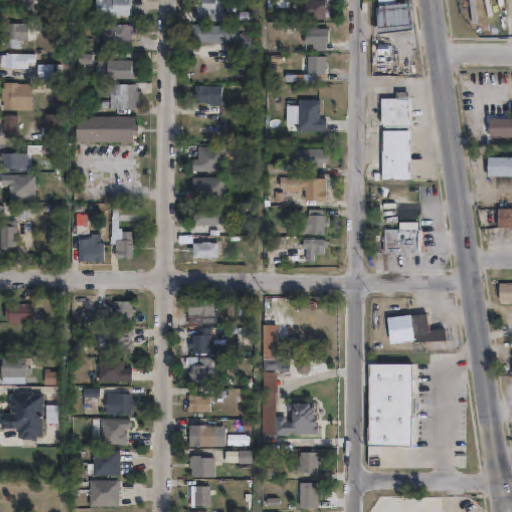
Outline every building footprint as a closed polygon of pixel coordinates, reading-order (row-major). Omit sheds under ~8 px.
[(127,0),(127,16),(117,16),(117,17),(111,17),(111,19),(105,19),(105,18),(93,18),(93,0),(127,0)] [(212,2),(212,13),(221,13),(221,21),(194,22),(194,7),(191,7),(191,1),(194,1),(194,0),(222,0),(222,2),(212,2)] [(323,20),(297,20),(297,0),(324,0),(324,9),(323,9),(323,20)] [(396,0),(396,3),(410,2),(413,29),(379,33),(379,0),(396,0)] [(24,23),(24,38),(16,38),(16,47),(1,46),(1,34),(0,34),(0,27),(2,27),(2,22),(24,23)] [(133,30),(133,37),(130,37),(129,43),(107,43),(107,25),(129,26),(129,30),(133,30)] [(232,28),(231,41),(227,41),(227,42),(189,42),(190,25),(227,26),(227,28),(232,28)] [(325,43),(325,50),(311,50),(311,44),(303,44),(303,35),(305,35),(305,28),(327,28),(327,43),(325,43)] [(253,57),(238,57),(237,38),(241,37),(241,33),(252,32),(253,57)] [(31,54),(31,62),(23,62),(23,69),(1,68),(1,66),(0,66),(0,54),(2,54),(2,53),(31,54)] [(324,57),(324,75),(306,75),(306,67),(303,67),(303,56),(324,57)] [(129,80),(105,80),(105,61),(129,61),(129,80)] [(48,79),(33,79),(33,64),(48,64),(48,79)] [(0,82),(27,83),(27,110),(0,109),(0,82)] [(134,85),(134,92),(138,92),(138,109),(108,109),(107,95),(103,95),(103,85),(134,85)] [(218,106),(192,105),(192,86),(218,86),(218,106)] [(410,92),(410,99),(412,99),(412,124),(409,124),(409,127),(384,127),(384,126),(384,124),(382,124),(382,115),(381,115),(381,98),(397,98),(397,91),(410,92)] [(324,119),(323,132),(296,131),(296,130),(294,129),(295,125),(296,125),(297,99),(319,100),(319,118),(324,119)] [(59,135),(38,135),(38,128),(40,128),(40,113),(59,114),(59,135)] [(0,114),(14,115),(13,138),(0,138),(1,131),(0,131),(0,114)] [(131,117),(131,126),(136,126),(135,136),(131,136),(131,144),(74,143),(74,117),(131,117)] [(511,138),(489,138),(489,119),(511,119),(511,138)] [(412,179),(383,179),(384,133),(384,130),(412,130),(412,179)] [(222,148),(222,173),(190,172),(190,160),(196,160),(196,148),(222,148)] [(320,150),(320,154),(326,154),(326,165),(320,164),(320,169),(302,169),(302,150),(320,150)] [(0,153),(25,154),(25,170),(0,169),(1,161),(0,161),(0,153)] [(511,158),(511,177),(487,177),(487,159),(487,158),(511,158)] [(292,174),(265,174),(265,164),(292,165),(292,174)] [(222,179),(222,203),(195,203),(196,190),(190,190),(190,178),(222,179)] [(299,181),(303,181),(303,179),(324,180),(323,203),(302,203),(303,189),(299,189),(299,192),(284,192),(285,179),(299,179),(299,181)] [(217,226),(191,226),(191,210),(225,211),(225,219),(217,219),(217,226)] [(511,229),(498,229),(498,228),(498,210),(511,210),(511,229)] [(320,211),(320,217),(322,217),(322,235),(298,235),(298,219),(305,219),(305,216),(306,216),(306,211),(320,211)] [(0,221),(13,221),(13,252),(0,251),(0,221)] [(421,230),(421,254),(383,253),(384,229),(421,230)] [(130,259),(113,259),(113,240),(120,241),(120,232),(130,232),(130,259)] [(101,262),(76,262),(76,239),(84,239),(84,237),(89,237),(89,234),(102,234),(101,262)] [(322,240),(322,242),(325,242),(325,255),(322,254),(322,256),(312,256),(312,263),(302,263),(302,250),(300,250),(300,240),(322,240)] [(215,244),(215,259),(207,259),(207,261),(199,261),(199,260),(190,259),(190,244),(199,244),(199,243),(208,243),(208,244),(215,244)] [(511,286),(511,304),(501,304),(501,286),(511,286)] [(127,303),(127,309),(124,309),(124,317),(107,317),(108,296),(125,297),(125,303),(127,303)] [(27,317),(1,317),(1,297),(27,298),(27,317)] [(215,298),(217,324),(202,325),(201,315),(187,316),(186,300),(215,298)] [(252,316),(236,316),(236,300),(252,300),(252,316)] [(133,303),(116,303),(116,323),(133,323),(133,303)] [(100,305),(100,318),(89,318),(89,317),(82,317),(82,308),(89,308),(89,305),(100,305)] [(36,325),(36,306),(8,306),(8,325),(36,325)] [(278,321),(264,321),(264,306),(278,306),(278,321)] [(316,306),(316,309),(325,309),(325,319),(322,319),(322,330),(303,330),(303,318),(293,318),(293,308),(303,308),(303,306),(316,306)] [(426,312),(428,329),(443,327),(444,337),(412,341),(409,314),(426,312)] [(124,332),(124,337),(126,337),(126,347),(100,347),(100,333),(90,333),(90,323),(126,323),(126,332),(124,332)] [(210,334),(210,339),(208,339),(208,345),(213,345),(213,340),(225,339),(225,355),(205,356),(205,354),(191,355),(191,348),(188,348),(188,342),(192,342),(191,337),(186,337),(186,329),(212,328),(212,334),(210,334)] [(134,333),(110,333),(110,354),(134,354),(134,333)] [(18,379),(0,379),(0,351),(19,352),(18,379)] [(118,355),(118,363),(126,363),(125,375),(92,376),(92,354),(118,355)] [(196,366),(198,366),(198,358),(218,359),(217,371),(210,371),(210,386),(191,385),(191,379),(188,379),(188,372),(191,373),(191,366),(185,366),(185,358),(196,358),(196,366)] [(411,364),(410,446),(368,445),(369,364),(411,364)] [(53,365),(52,378),(37,378),(37,365),(53,365)] [(289,365),(289,366),(290,366),(290,371),(298,371),(298,379),(290,379),(290,378),(271,377),(271,366),(281,366),(281,365),(289,365)] [(63,372),(46,371),(45,386),(62,386),(63,372)] [(125,385),(124,395),(128,395),(128,403),(125,403),(125,410),(99,410),(99,385),(125,385)] [(36,389),(36,431),(30,431),(30,434),(15,434),(15,431),(12,431),(12,424),(0,424),(0,401),(2,401),(3,388),(36,389)] [(209,413),(187,413),(187,396),(209,396),(209,413)] [(51,400),(51,419),(40,418),(40,399),(51,400)] [(315,402),(314,409),(313,409),(313,412),(313,419),(316,419),(316,427),(317,427),(317,435),(299,435),(299,437),(293,437),(293,435),(293,433),(289,433),(289,436),(277,436),(274,436),(275,417),(276,417),(286,417),(286,418),(285,422),(292,422),(292,413),(288,413),(288,411),(287,411),(287,408),(287,404),(289,404),(289,401),(315,402)] [(122,423),(122,439),(96,439),(96,415),(125,415),(124,423),(122,423)] [(225,448),(189,447),(189,426),(225,426),(225,448)] [(113,470),(85,469),(85,444),(113,445),(113,470)] [(254,464),(254,451),(226,451),(226,464),(254,464)] [(317,473),(295,472),(295,463),(299,463),(299,453),(317,453),(317,473)] [(215,459),(214,479),(191,478),(191,470),(189,470),(189,458),(191,458),(191,457),(200,457),(200,458),(215,459)] [(113,500),(83,500),(83,474),(113,474),(113,500)] [(318,482),(318,508),(299,507),(300,482),(318,482)] [(209,487),(209,505),(195,505),(195,487),(209,487)]
